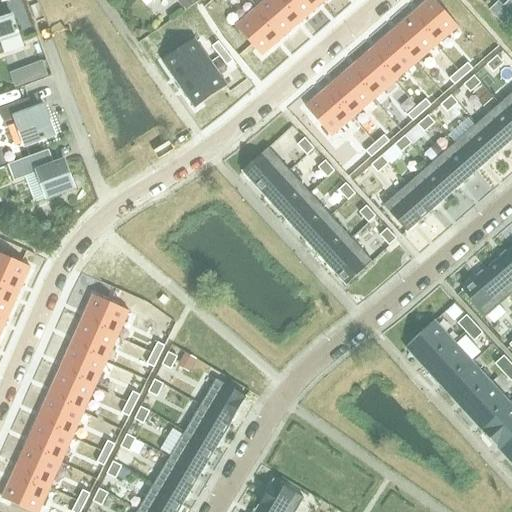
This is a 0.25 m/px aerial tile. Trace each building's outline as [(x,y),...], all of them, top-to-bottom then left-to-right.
[(175,0),(177,2),(185,11),(198,0),(175,0)] [(285,0),(266,0),(256,9),(282,38),(303,20),(285,0)] [(322,0),(285,0),(303,20),(324,1),(322,0)] [(433,0),(428,0),(410,16),(436,46),(457,27),(433,0)] [(511,0),(510,0),(503,6),(499,2),(490,10),(504,26),(511,18),(511,0)] [(256,9),(235,27),(261,57),(282,38),(256,9)] [(410,16),(389,34),(415,64),(436,46),(410,16)] [(23,47),(13,17),(0,21),(0,54),(6,53),(23,47)] [(389,34),(368,52),(394,82),(415,64),(389,34)] [(194,39),(162,62),(178,85),(210,63),(194,39)] [(225,52),(218,42),(211,47),(219,57),(225,52)] [(226,66),(233,61),(225,52),(219,57),(226,66)] [(368,52),(347,71),(373,100),(394,82),(368,52)] [(503,64),(496,56),(486,65),(492,73),(503,64)] [(42,63),(30,68),(35,82),(48,77),(42,63)] [(210,63),(178,85),(195,109),(227,86),(210,63)] [(458,71),(463,78),(472,70),(467,63),(458,71)] [(347,71),(326,89),(352,118),(373,100),(347,71)] [(458,71),(448,79),(454,85),(463,78),(458,71)] [(480,84),(474,76),(463,85),(469,93),(480,84)] [(326,89),(305,107),(331,137),(352,118),(326,89)] [(511,93),(499,105),(511,119),(511,93)] [(457,104),(451,96),(440,105),(447,113),(457,104)] [(26,146),(55,135),(45,107),(33,111),(29,99),(0,110),(0,113),(4,123),(16,119),(26,146)] [(430,106),(425,100),(416,107),(421,114),(430,106)] [(499,151),(511,139),(511,119),(499,105),(476,125),(499,151)] [(407,115),(412,122),(421,114),(416,107),(407,115)] [(434,124),(428,116),(417,125),(424,133),(434,124)] [(499,151),(476,125),(453,145),(476,171),(499,151)] [(383,136),(374,144),(380,150),(389,142),(383,136)] [(411,144),(404,136),(394,145),(400,153),(411,144)] [(313,149),(304,139),(297,145),(306,156),(313,149)] [(374,144),(365,152),(371,158),(380,150),(374,144)] [(476,171),(453,145),(429,165),(452,192),(476,171)] [(288,171),(268,148),(242,172),(263,195),(288,171)] [(46,198),(74,188),(65,161),(54,165),(49,152),(10,166),(15,181),(37,173),(46,198)] [(388,164),(381,156),(371,165),(377,173),(388,164)] [(334,171),(325,161),(317,168),(327,178),(334,171)] [(339,168),(348,177),(356,171),(347,161),(339,168)] [(452,192),(429,165),(418,176),(406,186),(429,212),(452,192)] [(309,194),(288,171),(263,195),(284,217),(309,194)] [(355,194),(345,184),(338,190),(347,201),(355,194)] [(429,212),(406,186),(383,206),(406,232),(429,212)] [(330,217),(309,194),(284,217),(305,240),(330,217)] [(375,217),(366,206),(358,213),(368,223),(375,217)] [(351,239),(330,217),(305,240),(325,263),(351,239)] [(396,239),(386,229),(379,236),(388,246),(396,239)] [(372,262),(351,239),(325,263),(346,286),(372,262)] [(511,254),(509,251),(486,271),(508,297),(511,293),(511,254)] [(0,254),(0,285),(18,293),(30,268),(0,254)] [(486,271),(462,291),(485,317),(487,315),(493,322),(505,312),(499,305),(508,297),(486,271)] [(0,285),(0,315),(7,319),(18,293),(0,285)] [(93,296),(81,321),(117,337),(128,312),(93,296)] [(465,333),(474,324),(466,316),(457,324),(465,333)] [(81,321),(70,347),(106,363),(117,337),(81,321)] [(424,369),(453,342),(434,322),(405,348),(423,368),(424,369)] [(473,342),(482,333),(474,324),(465,333),(473,342)] [(443,390),(472,363),(453,342),(424,369),(442,388),(443,390)] [(164,347),(157,343),(151,354),(159,357),(164,347)] [(70,347),(59,372),(94,388),(106,363),(70,347)] [(170,370),(177,357),(168,353),(161,365),(170,370)] [(146,364),(153,368),(159,357),(151,354),(146,364)] [(184,354),(177,364),(189,371),(195,360),(184,354)] [(511,365),(503,356),(494,364),(502,373),(511,365)] [(491,384),(472,363),(443,390),(461,409),(462,410),(491,384)] [(511,380),(511,365),(502,373),(510,382),(511,380)] [(59,372),(47,398),(83,413),(94,388),(59,372)] [(157,397),(163,385),(154,380),(147,393),(157,397)] [(230,424),(245,397),(215,380),(200,406),(230,424)] [(510,404),(491,384),(462,410),(479,429),(481,431),(510,404)] [(134,407),(139,396),(132,392),(127,403),(134,407)] [(47,398),(36,423),(72,439),(83,413),(47,398)] [(127,403),(121,414),(128,417),(134,407),(127,403)] [(500,451),(511,439),(511,406),(510,404),(481,431),(498,450),(500,451)] [(214,450),(230,424),(200,406),(184,432),(214,450)] [(143,424),(149,412),(140,407),(134,420),(143,424)] [(36,423),(25,448),(60,464),(72,439),(36,423)] [(198,477),(214,450),(184,432),(168,459),(198,477)] [(129,452),(135,439),(126,435),(120,447),(129,452)] [(511,439),(500,451),(511,464),(511,439)] [(102,452),(109,456),(114,445),(107,441),(102,452)] [(25,448),(13,474),(49,489),(60,464),(25,448)] [(96,463),(104,467),(109,456),(102,452),(96,463)] [(183,503),(198,477),(168,459),(153,485),(183,503)] [(115,479),(121,467),(112,462),(106,475),(115,479)] [(13,474),(2,499),(30,511),(38,511),(49,489),(13,474)] [(264,511),(295,511),(303,499),(273,481),(258,508),(264,511)] [(137,511),(177,511),(183,503),(153,485),(137,511)] [(101,506),(108,494),(99,489),(92,502),(101,506)] [(84,505),(89,494),(82,491),(77,501),(84,505)] [(80,511),(84,505),(77,501),(71,511),(80,511)]
